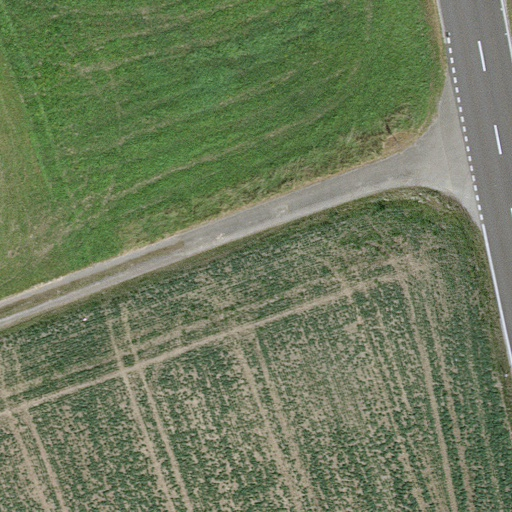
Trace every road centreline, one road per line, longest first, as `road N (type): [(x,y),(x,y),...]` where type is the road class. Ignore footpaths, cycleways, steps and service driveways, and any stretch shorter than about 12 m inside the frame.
road 1 (track): [(0,308),(499,138)]
road 2 (tertiary): [(473,0),(511,202)]
